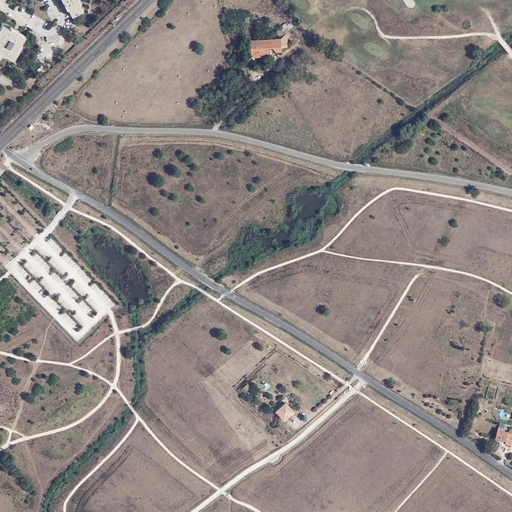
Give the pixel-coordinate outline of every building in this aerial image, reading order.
[(61,0),(65,8),(68,7),(72,16),(83,11),(80,5),(82,4),(79,0),(78,0),(77,0),(61,0)] [(291,28),(287,24),(285,22),(284,23),(275,31),(280,38),(286,32),(291,28)] [(24,36),(12,28),(11,30),(1,24),(0,26),(0,52),(3,54),(3,52),(13,58),(21,45),(20,44),(24,36)] [(52,36),(51,31),(34,32),(34,39),(42,39),(42,36),(52,36)] [(287,47),(286,32),(280,38),(250,40),(251,57),(268,55),(269,47),(274,47),(274,51),(280,51),(280,47),(287,47)] [(477,359),(467,362),(472,380),(479,377),(476,368),(479,367),(477,359)] [(292,411),(285,402),(275,410),(283,419),(292,411)] [(505,429),(499,427),(495,441),(500,443),(500,441),(507,442),(506,444),(511,446),(511,443),(511,429),(510,429),(509,432),(505,431),(505,429)]
